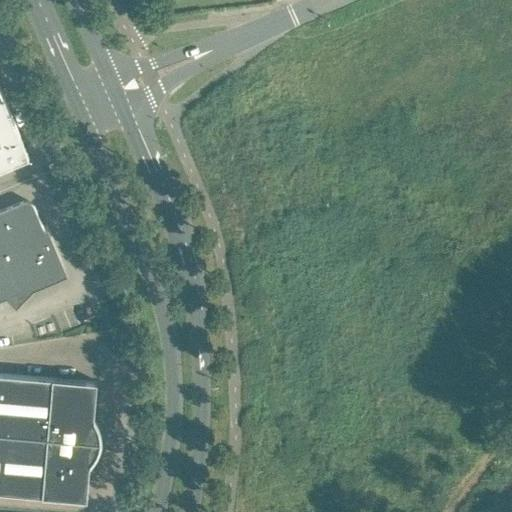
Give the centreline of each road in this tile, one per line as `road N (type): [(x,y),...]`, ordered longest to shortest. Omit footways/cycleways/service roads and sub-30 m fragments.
road 1 (secondary): [(189,511),(201,380),(194,316),(180,255),(115,91)]
road 2 (secondary): [(77,108),(164,320),(171,443),(156,511)]
road 3 (unclassified): [(115,91),(328,0)]
